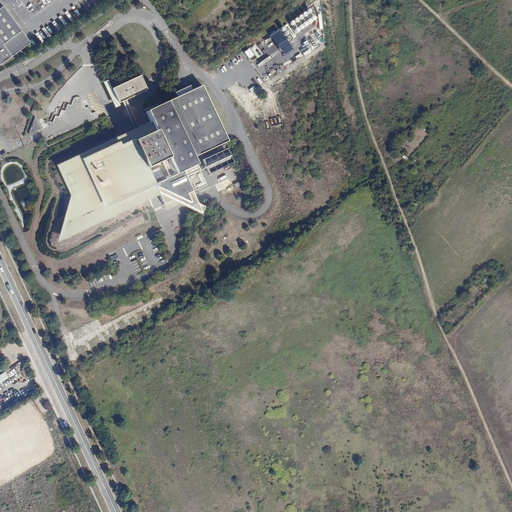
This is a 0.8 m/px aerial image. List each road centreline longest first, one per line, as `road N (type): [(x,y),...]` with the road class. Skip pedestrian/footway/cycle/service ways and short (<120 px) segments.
road 1 (track): [(511,493),(415,270),(363,119),(349,0)]
road 2 (primary): [(115,511),(0,265)]
road 3 (unknown): [(58,419),(5,447),(26,511)]
road 4 (track): [(511,85),(422,0)]
